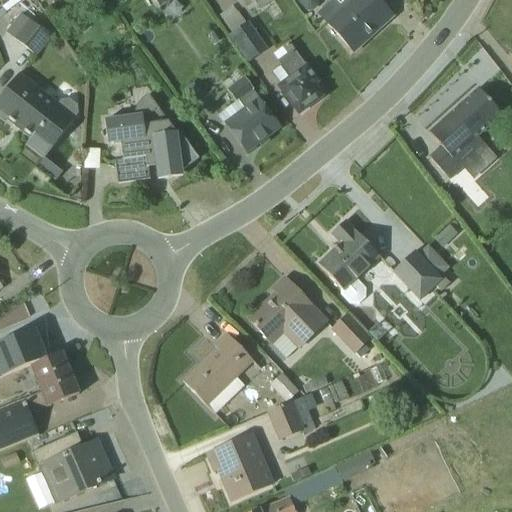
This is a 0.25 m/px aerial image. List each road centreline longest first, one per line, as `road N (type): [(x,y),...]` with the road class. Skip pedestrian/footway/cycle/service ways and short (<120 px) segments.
road 1 (residential): [(461,0),(422,59),(256,208),(168,260)]
road 2 (residential): [(121,331),(132,403),(178,511)]
